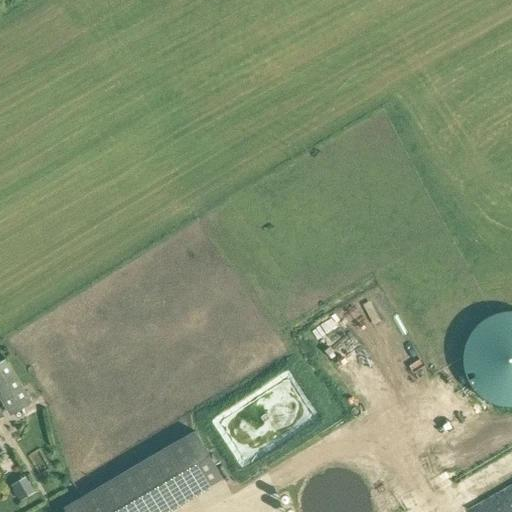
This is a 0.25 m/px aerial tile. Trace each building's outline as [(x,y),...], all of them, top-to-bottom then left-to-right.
[(5,359),(0,362),(0,400),(9,416),(31,402),(30,400),(22,387),(5,359)] [(195,432),(168,448),(64,509),(66,511),(169,511),(196,496),(223,480),(195,432)] [(298,483),(310,511),(372,511),(349,460),(298,483)] [(34,492),(25,477),(11,486),(20,501),(34,492)] [(511,511),(511,480),(477,496),(483,511),(511,511)]
